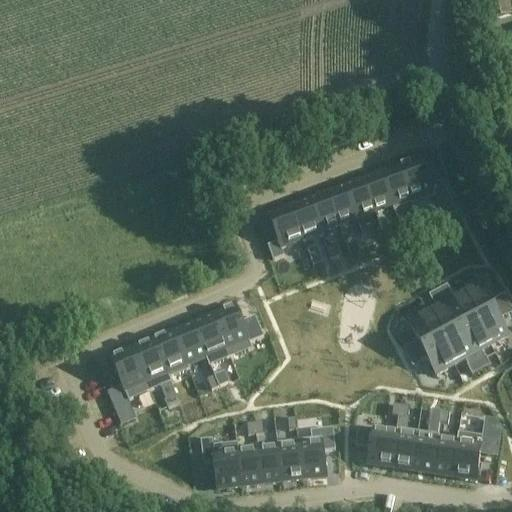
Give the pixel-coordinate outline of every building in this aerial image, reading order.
[(484,7),(476,10),(480,24),(489,22),(489,24),(511,15),(511,12),(508,0),(481,0),(483,4),(484,7)] [(420,159),(397,167),(411,204),(434,195),(420,159)] [(411,204),(397,167),(398,169),(380,176),(392,208),(410,202),(410,204),(411,204)] [(380,176),(362,183),(374,215),(392,208),(380,176)] [(447,189),(444,182),(442,183),(435,186),(442,205),(451,201),(447,189)] [(374,215),(362,183),(344,189),(356,222),(374,215)] [(356,222),(344,189),(326,196),(338,228),(356,222)] [(320,235),(338,228),(326,196),(308,203),(320,235)] [(320,235),(308,203),(291,209),(291,207),(289,207),(303,244),(304,244),(303,241),(320,235)] [(281,252),(303,244),(289,207),(267,216),(278,243),(266,247),(272,262),(283,258),(281,252)] [(399,223),(403,235),(403,234),(410,232),(411,232),(406,220),(399,223)] [(402,235),(403,235),(399,223),(394,225),(391,226),(395,237),(396,237),(402,235)] [(363,237),(367,248),(374,245),(375,245),(370,234),(363,237)] [(359,251),(366,248),(367,248),(363,237),(355,239),(355,240),(359,251)] [(334,248),(327,250),(331,262),(338,259),(334,248)] [(452,296),(447,287),(446,288),(438,292),(443,301),(451,297),(452,296)] [(476,323),(494,314),(493,313),(499,310),(495,303),(489,306),(480,288),(462,298),(476,323)] [(443,301),(438,292),(437,293),(429,297),(433,306),(434,306),(443,301)] [(500,310),(508,306),(509,306),(508,305),(504,296),(495,301),(495,302),(500,309),(500,310)] [(476,323),(462,298),(452,303),(449,298),(442,302),(459,333),(476,323)] [(442,342),(459,333),(442,302),(435,306),(437,308),(438,311),(428,316),(442,342)] [(505,320),(511,315),(511,311),(509,306),(508,306),(500,310),(504,318),(504,319),(505,320)] [(212,318),(226,352),(248,343),(234,309),(212,318)] [(507,339),(497,320),(502,317),(499,310),(493,313),(494,314),(476,323),(489,349),(507,339)] [(442,342),(428,316),(409,327),(418,345),(413,347),(417,354),(422,351),(423,352),(442,342)] [(192,326),(206,360),(226,352),(212,318),(192,326)] [(489,349),(476,323),(459,333),(476,363),(483,360),(480,354),(489,349)] [(192,326),(172,335),(186,369),(206,360),(192,326)] [(476,363),(459,333),(442,342),(456,367),(466,362),(467,364),(468,367),(476,363)] [(166,377),(186,369),(172,335),(152,343),(166,377)] [(456,367),(442,342),(423,352),(422,351),(417,354),(421,361),(425,359),(434,374),(436,378),(456,367)] [(152,343),(132,351),(146,385),(166,377),(152,343)] [(417,355),(416,354),(412,347),(412,346),(403,351),(408,360),(417,355)] [(124,395),(146,385),(132,351),(110,361),(123,392),(124,395)] [(417,355),(408,360),(413,369),(422,364),(421,364),(421,363),(417,355)] [(476,363),(481,372),(489,368),(490,367),(485,358),(484,359),(476,363)] [(476,363),(476,364),(468,368),(467,368),(472,377),(481,373),(481,372),(476,363)] [(214,378),(219,389),(228,385),(224,374),(214,378)] [(219,389),(214,378),(207,381),(211,392),(219,389)] [(171,409),(178,407),(174,395),(167,398),(171,409)] [(401,407),(393,406),(392,418),(398,419),(400,419),(401,407)] [(136,422),(130,407),(115,413),(121,428),(136,422)] [(400,419),(408,421),(409,409),(401,407),(400,419)] [(440,423),(442,414),(432,412),(430,428),(439,429),(440,423)] [(449,415),(442,414),(440,423),(447,424),(448,424),(449,415)] [(287,421),(289,433),(297,432),(295,420),(287,421)] [(263,424),(262,424),(255,425),(256,437),(264,436),(263,424)] [(247,426),(248,438),(256,437),(255,425),(254,425),(247,426)] [(368,466),(392,469),(397,435),(357,429),(355,448),(370,451),(368,466)] [(457,444),(452,478),(475,481),(476,481),(482,438),(459,434),(457,444)] [(412,472),(417,438),(397,435),(392,469),(412,472)] [(412,472),(432,475),(437,441),(417,438),(412,472)] [(457,444),(437,441),(432,475),(452,478),(457,444)] [(214,466),(217,492),(241,489),(237,455),(213,458),(212,442),(200,444),(203,468),(214,466)] [(322,445),(298,448),(302,482),(326,479),(322,445)] [(282,484),(302,482),(298,448),(278,450),(282,484)] [(278,450),(257,453),(261,487),(282,484),(278,450)] [(261,487),(257,453),(237,455),(241,489),(261,487)]
